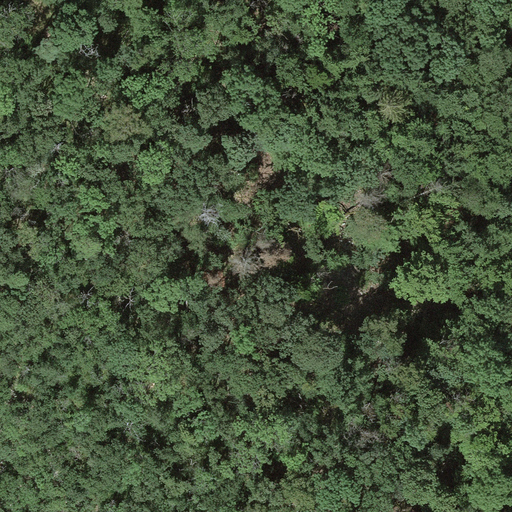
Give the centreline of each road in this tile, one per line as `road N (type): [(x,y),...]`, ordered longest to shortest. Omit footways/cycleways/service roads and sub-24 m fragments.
road 1 (track): [(43,0),(180,371)]
road 2 (track): [(511,103),(493,248)]
